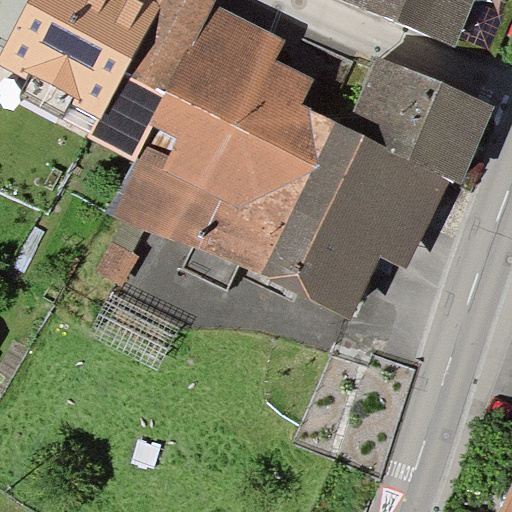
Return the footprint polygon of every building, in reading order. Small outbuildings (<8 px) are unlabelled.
[(95,97),(147,0),(20,0),(0,38),(0,57),(81,101),(86,92),(95,97)] [(161,0),(91,130),(132,152),(204,16),(212,1),(210,0),(161,0)] [(365,0),(450,35),(464,0),(365,0)] [(358,281),(410,169),(345,137),(292,111),(302,88),(262,70),(272,51),(204,16),(132,152),(137,156),(104,215),(135,232),(167,242),(171,235),(191,244),(177,274),(223,296),(237,266),(342,317),(358,281)] [(410,169),(449,188),(480,115),(375,65),(345,137),(410,169)] [(95,276),(113,286),(128,259),(110,249),(95,276)] [(154,366),(167,340),(104,306),(90,332),(154,366)]
